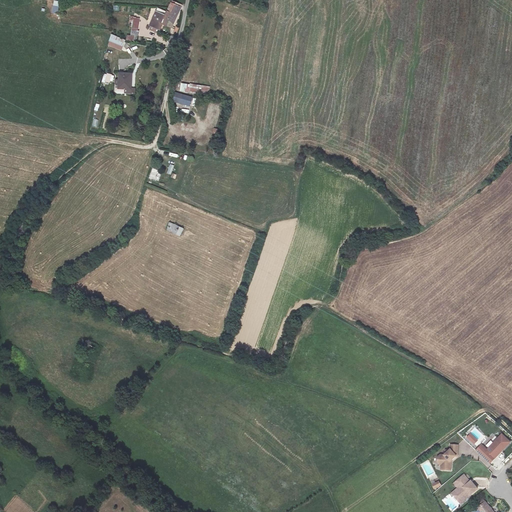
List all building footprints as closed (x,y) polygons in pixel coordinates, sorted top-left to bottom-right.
[(169,11),(168,11),(165,19),(164,23),(173,27),(177,18),(183,5),(172,2),(169,11)] [(165,19),(168,11),(160,8),(152,26),(161,29),(164,23),(165,19)] [(133,18),(131,29),(138,30),(140,19),(133,18)] [(115,44),(123,48),(126,43),(114,36),(109,45),(113,48),(115,44)] [(125,90),(131,89),(131,73),(119,74),(119,87),(115,87),(115,93),(125,93),(125,90)] [(209,95),(210,87),(181,83),(180,91),(209,95)] [(190,107),(192,97),(175,92),(172,102),(190,107)] [(181,236),(184,228),(169,222),(166,230),(181,236)] [(90,381),(94,373),(85,369),(95,348),(84,343),(71,372),(90,381)] [(478,440),(470,433),(466,437),(474,444),(478,440)] [(501,433),(487,448),(482,443),(475,450),(490,464),(510,441),(501,433)] [(458,444),(452,444),(451,453),(445,458),(441,460),(440,464),(441,468),(444,470),(446,469),(450,469),(451,462),(450,460),(456,455),(457,455),(458,444)] [(461,490),(454,496),(460,504),(467,498),(466,497),(469,495),(470,496),(477,490),(471,482),(470,483),(464,476),(455,483),(461,490)] [(441,485),(438,479),(430,482),(433,489),(441,485)] [(446,493),(454,496),(461,490),(455,483),(448,482),(452,488),(446,493)] [(493,511),(486,502),(477,509),(478,511),(493,511)]
